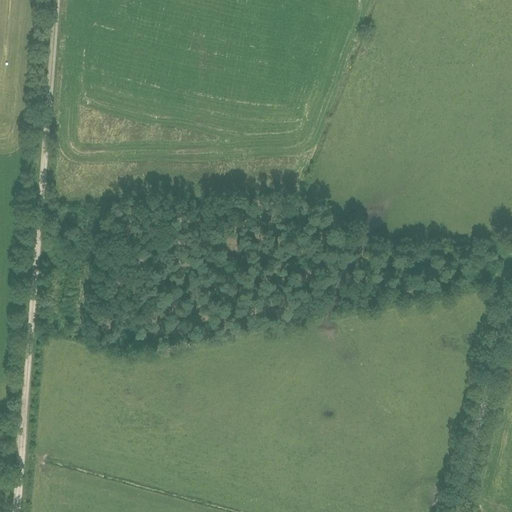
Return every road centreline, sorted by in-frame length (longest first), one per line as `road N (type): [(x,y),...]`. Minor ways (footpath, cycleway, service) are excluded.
road 1 (track): [(15,511),(56,0)]
road 2 (track): [(458,511),(511,317)]
